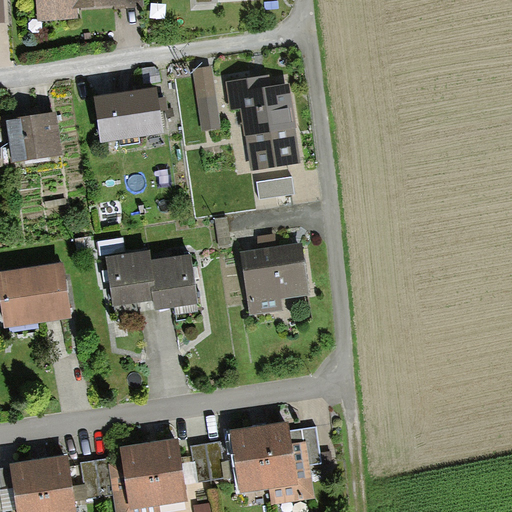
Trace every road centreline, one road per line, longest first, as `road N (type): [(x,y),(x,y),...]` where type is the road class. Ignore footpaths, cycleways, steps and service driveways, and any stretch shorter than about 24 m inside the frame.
road 1 (residential): [(308,28),(348,387),(0,435)]
road 2 (residential): [(0,76),(308,28)]
road 3 (track): [(361,511),(348,387)]
